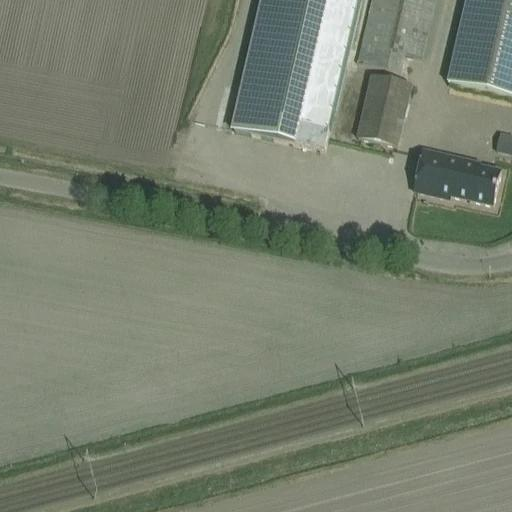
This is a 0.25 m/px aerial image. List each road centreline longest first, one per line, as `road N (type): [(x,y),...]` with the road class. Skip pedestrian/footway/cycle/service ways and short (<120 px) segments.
road 1 (unclassified): [(511,259),(466,263),(0,175)]
road 2 (unknown): [(248,0),(208,114),(210,135),(285,229)]
road 3 (unknown): [(383,248),(457,0)]
